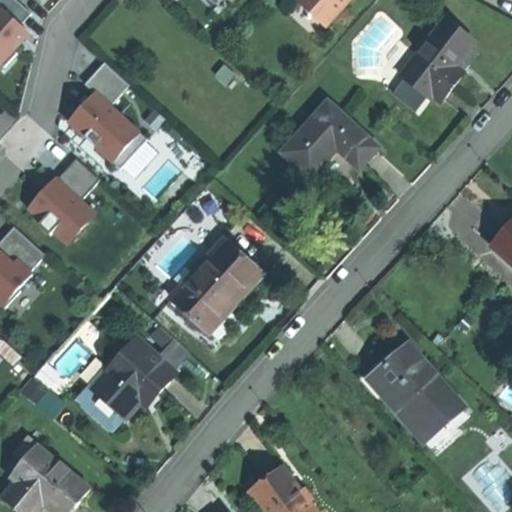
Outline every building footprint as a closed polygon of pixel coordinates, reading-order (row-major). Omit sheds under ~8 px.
[(18,0),(0,0),(0,5),(1,6),(21,24),(32,12),(18,0)] [(299,0),(297,2),(325,29),(351,0),(299,0)] [(29,31),(21,24),(1,6),(0,7),(0,62),(1,62),(13,48),(29,31)] [(475,44),(444,20),(400,77),(430,101),(433,98),(441,104),(455,86),(464,75),(456,68),(475,44)] [(17,52),(13,48),(1,62),(5,66),(17,52)] [(92,88),(63,123),(119,169),(148,134),(113,105),(132,82),(105,60),(87,84),(92,88)] [(337,150),(358,170),(367,160),(378,148),(328,103),(283,154),(311,179),(320,170),(337,150)] [(341,189),(358,170),(337,150),(320,170),(341,189)] [(102,180),(78,159),(57,182),(61,185),(81,203),(102,180)] [(95,215),(81,203),(61,185),(56,191),(50,196),(47,193),(33,209),(45,220),(41,225),(52,235),(56,230),(70,243),(95,215)] [(511,221),(503,231),(489,247),(511,267),(511,221)] [(47,256),(16,228),(0,245),(0,301),(7,308),(22,291),(20,289),(34,275),(32,272),(47,256)] [(261,275),(224,241),(172,300),(205,330),(235,297),(238,300),(246,291),(261,275)] [(176,374),(174,372),(159,358),(139,340),(117,364),(95,388),(125,416),(139,402),(153,387),(158,392),(176,374)] [(191,354),(176,340),(159,358),(174,372),(191,354)] [(389,398),(428,442),(446,426),(466,408),(412,345),(392,363),(373,379),(389,398)] [(383,403),(389,398),(373,379),(392,363),(387,357),(376,367),(362,379),(383,403)] [(95,388),(117,364),(113,361),(82,394),(86,397),(81,402),(112,431),(125,416),(95,388)] [(33,381),(22,393),(37,405),(47,393),(33,381)] [(151,400),(158,392),(153,387),(139,402),(145,407),(151,400)] [(446,426),(453,434),(473,416),(466,408),(446,426)] [(457,439),(453,434),(446,426),(428,442),(439,455),(457,439)] [(24,464),(37,449),(29,442),(16,458),(24,464)] [(38,447),(37,449),(24,464),(11,480),(17,484),(4,499),(19,511),(39,511),(44,506),(51,511),(74,511),(77,509),(91,491),(38,447)] [(261,511),(310,511),(282,475),(275,480),(267,486),(251,498),(261,511)]
